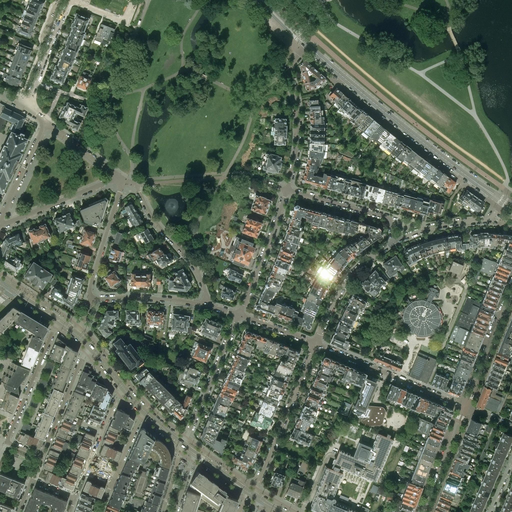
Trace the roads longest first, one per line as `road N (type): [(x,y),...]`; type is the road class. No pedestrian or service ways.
road 1 (secondary): [(491,194),(307,45)]
road 2 (residential): [(253,494),(315,344)]
road 3 (residential): [(315,344),(464,406)]
road 4 (residential): [(6,442),(40,457),(91,347)]
road 5 (residential): [(120,179),(134,185),(192,263),(205,304)]
road 6 (residential): [(287,189),(297,133),(289,67),(307,45)]
road 7 (residential): [(239,314),(182,443)]
road 8 (residential): [(239,314),(287,189)]
road 9 (residential): [(56,319),(6,442)]
road 10 (residential): [(394,241),(346,281),(315,344)]
road 11 (residential): [(287,189),(386,217),(394,241)]
road 12 (residential): [(120,179),(0,222)]
road 13 (tertiary): [(464,406),(511,289)]
road 14 (residential): [(90,298),(120,179)]
road 15 (residential): [(122,387),(75,498)]
